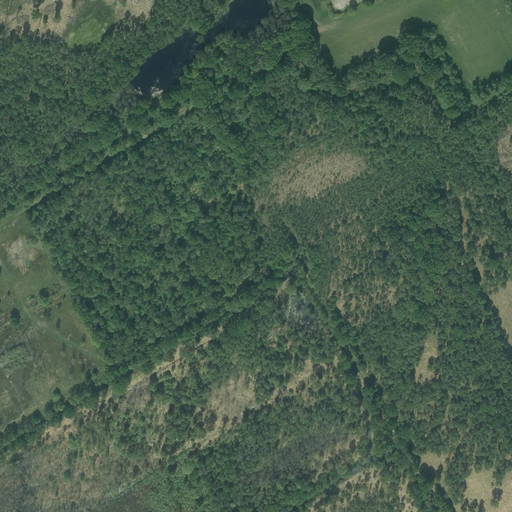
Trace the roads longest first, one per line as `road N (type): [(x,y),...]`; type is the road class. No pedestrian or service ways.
road 1 (track): [(0,263),(33,321),(122,365),(303,265),(314,299),(434,511)]
road 2 (track): [(511,88),(450,116),(417,76),(331,94),(320,92),(296,57),(281,55),(0,224)]
road 3 (track): [(122,365),(0,439)]
